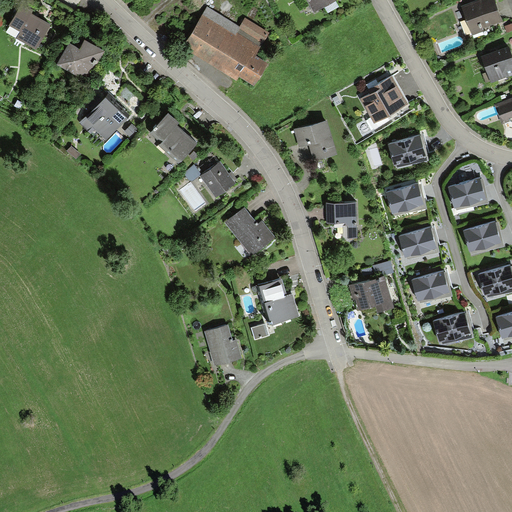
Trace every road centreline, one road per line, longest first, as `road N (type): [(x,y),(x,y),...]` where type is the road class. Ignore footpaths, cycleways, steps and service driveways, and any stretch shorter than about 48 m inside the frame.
road 1 (residential): [(102,0),(238,123),(288,192),(342,369)]
road 2 (track): [(57,511),(182,470),(208,448),(258,378),(294,357),(336,350)]
road 3 (residential): [(379,0),(450,126),(484,151),(511,159)]
road 4 (track): [(342,369),(398,511)]
